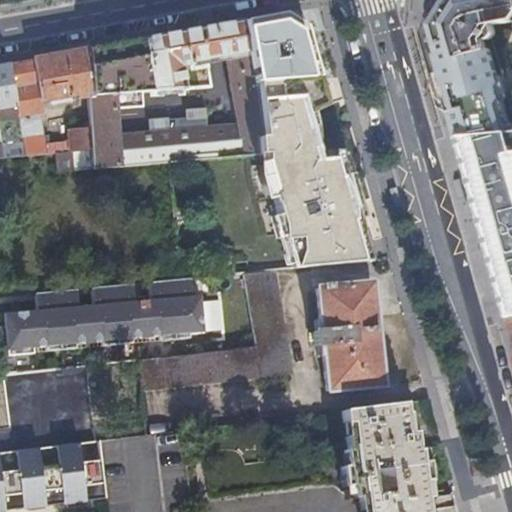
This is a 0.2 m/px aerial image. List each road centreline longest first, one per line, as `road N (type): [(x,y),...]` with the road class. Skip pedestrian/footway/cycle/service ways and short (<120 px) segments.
road 1 (secondary): [(368,0),(419,198),(502,443)]
road 2 (tertiary): [(0,34),(195,0)]
